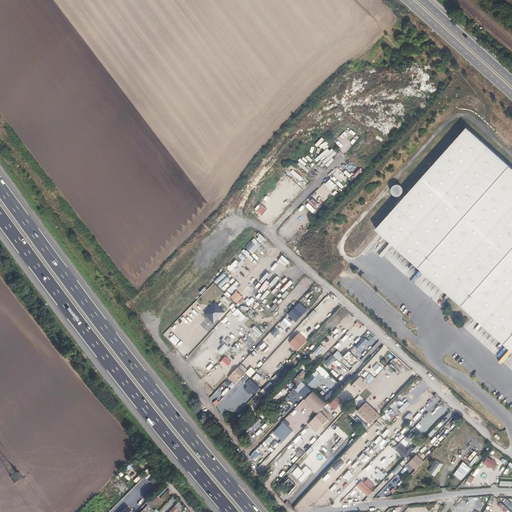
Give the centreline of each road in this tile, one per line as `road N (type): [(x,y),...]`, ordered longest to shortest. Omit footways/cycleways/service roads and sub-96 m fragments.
road 1 (track): [(0,128),(289,511)]
road 2 (motorway): [(254,511),(0,185)]
road 3 (motorway): [(0,213),(233,511)]
road 4 (residential): [(308,511),(511,492)]
road 5 (secondary): [(406,0),(511,94)]
road 6 (secondary): [(511,81),(421,0)]
